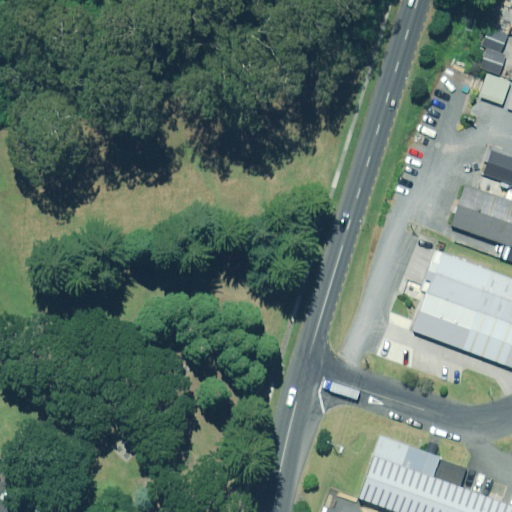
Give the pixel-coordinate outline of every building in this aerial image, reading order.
[(511,83),(488,74),(480,96),(503,104),(511,83)] [(511,159),(492,152),(485,174),(511,184),(511,159)] [(511,203),(466,187),(451,228),(511,250),(511,203)] [(511,279),(434,251),(405,334),(511,371),(511,279)] [(500,511),(366,467),(351,508),(362,511),(500,511)]
